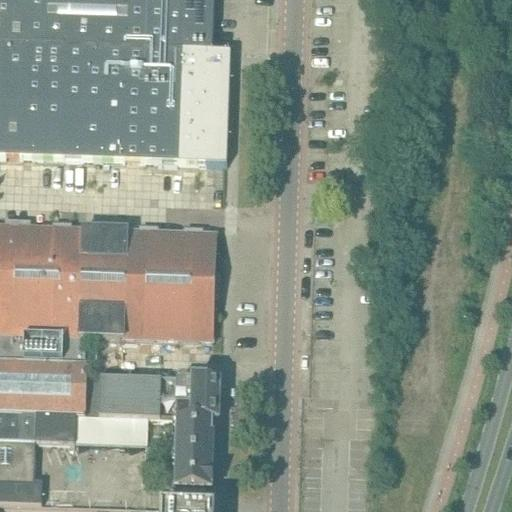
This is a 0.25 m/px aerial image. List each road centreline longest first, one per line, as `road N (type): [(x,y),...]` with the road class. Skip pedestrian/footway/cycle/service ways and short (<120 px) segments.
road 1 (residential): [(279,511),(294,0)]
road 2 (secondary): [(511,351),(463,511)]
